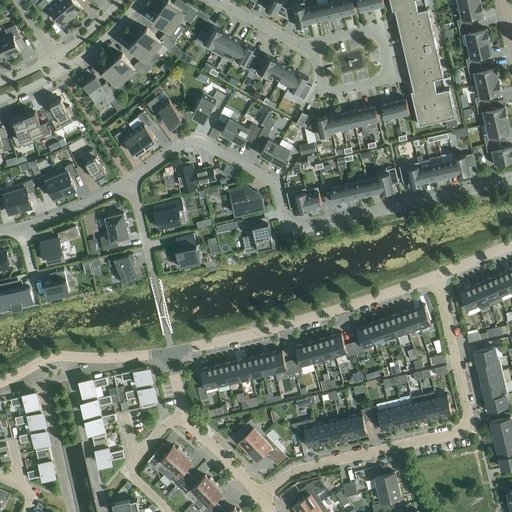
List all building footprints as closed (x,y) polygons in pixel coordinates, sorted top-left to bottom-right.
[(73,17),(58,0),(54,0),(50,4),(46,0),(42,0),(37,4),(47,16),(52,12),(63,25),(73,17)] [(58,0),(73,17),(82,9),(74,0),(58,0)] [(168,0),(161,10),(179,23),(183,18),(190,23),(198,12),(186,3),(182,9),(168,0)] [(277,13),(289,19),(286,8),(281,5),(283,1),(281,0),(261,0),(260,4),(265,7),(277,14),(277,13)] [(340,0),(337,0),(328,2),(332,17),(343,14),(340,0)] [(353,0),(340,0),(343,14),(356,12),(353,0)] [(372,8),(370,0),(357,0),(360,11),(372,8)] [(390,0),(392,9),(395,9),(413,90),(411,90),(419,124),(455,116),(449,88),(437,90),(434,78),(444,76),(437,47),(434,37),(428,8),(418,10),(415,0),(390,0)] [(457,20),(459,27),(471,24),(469,17),(483,14),(480,1),(480,2),(459,6),(460,7),(462,18),(457,20)] [(286,8),(289,19),(295,18),(296,26),(309,23),(309,22),(308,23),(305,7),(306,7),(304,2),(292,5),(292,6),(286,8)] [(328,2),(317,5),(320,20),(332,17),(328,2)] [(317,5),(306,7),(305,7),(308,23),(309,22),(320,20),(317,5)] [(161,10),(153,20),(167,30),(163,35),(175,44),(173,42),(180,33),(175,29),(179,23),(161,10)] [(215,45),(223,31),(212,24),(207,33),(202,30),(196,40),(202,44),(202,45),(212,51),(215,46),(216,45),(215,45)] [(466,33),(468,45),(469,45),(489,41),(490,41),(487,28),(473,32),(471,24),(459,27),(460,35),(466,33)] [(15,25),(5,29),(7,34),(0,37),(8,57),(20,52),(15,40),(21,37),(15,25)] [(147,28),(138,37),(155,53),(163,44),(169,50),(175,44),(163,35),(159,39),(147,28)] [(226,50),(233,37),(223,31),(215,45),(216,45),(215,46),(212,51),(222,57),(226,50)] [(0,36),(0,60),(8,57),(0,37),(0,36)] [(142,58),(138,62),(146,71),(155,62),(150,58),(155,53),(138,37),(130,46),(142,58)] [(236,56),(244,43),(243,42),(233,37),(226,50),(222,57),(232,62),(233,61),(236,56)] [(466,59),(468,66),(480,63),(478,56),(492,53),(489,41),(469,45),(468,45),(466,45),(469,58),(466,59)] [(250,70),(252,67),(258,56),(252,53),(255,48),(244,42),(243,42),(244,43),(236,56),(233,61),(250,70)] [(343,72),(366,65),(362,49),(349,53),(350,57),(339,60),(343,72)] [(122,53),(113,62),(127,79),(136,71),(141,76),(146,71),(138,62),(133,66),(122,53)] [(267,79),(269,74),(276,60),(277,61),(277,60),(266,54),(263,59),(258,56),(252,67),(257,70),(255,73),(267,79)] [(269,74),(279,80),(287,66),(277,61),(276,60),(269,74)] [(127,79),(113,62),(103,70),(114,82),(109,86),(118,96),(126,88),(122,83),(127,79)] [(475,85),(478,85),(477,84),(498,80),(498,79),(495,67),(482,71),(480,63),(468,66),(469,74),(472,73),(475,85)] [(279,80),(290,85),(297,72),(287,66),(279,80)] [(290,85),(287,90),(304,99),(312,86),(306,83),(309,77),(297,71),(297,72),(290,85)] [(94,77),(84,84),(88,90),(86,91),(91,98),(92,96),(96,102),(104,96),(109,103),(111,101),(117,97),(108,84),(103,87),(96,76),(94,77)] [(475,97),(477,105),(489,102),(487,95),(501,92),(498,79),(498,80),(477,84),(478,85),(480,96),(475,97)] [(193,112),(205,119),(213,105),(219,108),(226,94),(217,89),(213,97),(204,92),(201,98),(193,112)] [(161,112),(171,125),(182,117),(172,103),(168,99),(162,104),(156,96),(147,103),(156,116),(161,112)] [(61,98),(50,104),(57,117),(51,120),(56,130),(63,127),(73,121),(71,117),(74,115),(69,105),(66,107),(61,98)] [(406,98),(394,101),(397,116),(410,113),(406,98)] [(397,116),(394,101),(382,104),(385,119),(397,116)] [(484,124),(487,124),(487,123),(507,119),(508,119),(505,106),(491,110),(489,102),(477,105),(478,113),(481,112),(484,124)] [(375,105),(363,108),(366,123),(379,120),(375,105)] [(266,107),(258,122),(264,126),(270,116),(273,110),(266,107)] [(363,108),(351,111),(355,126),(366,123),(363,108)] [(35,111),(24,116),(34,142),(35,142),(34,139),(50,133),(48,127),(42,129),(35,111)] [(143,122),(133,129),(147,148),(157,140),(147,127),(152,123),(143,111),(137,115),(143,122)] [(351,111),(340,113),(343,128),(355,126),(351,111)] [(296,123),(302,126),(308,115),(302,112),(296,123)] [(340,113),(328,116),(331,131),(332,131),(343,128),(340,113)] [(328,116),(328,115),(316,118),(320,136),(332,133),(332,131),(331,131),(328,116)] [(18,133),(12,136),(16,147),(23,144),(23,146),(34,142),(24,116),(13,120),(18,133)] [(264,142),(276,119),(270,116),(264,126),(257,138),(264,142)] [(230,117),(221,132),(232,138),(240,123),(230,117)] [(484,136),(486,144),(498,141),(496,134),(510,131),(507,119),(487,123),(487,124),(489,135),(484,136)] [(253,142),(261,128),(252,123),(249,128),(240,123),(232,138),(243,144),(247,138),(253,142)] [(87,124),(76,129),(84,146),(95,140),(87,124)] [(147,148),(133,129),(124,136),(120,131),(114,135),(122,146),(127,142),(136,155),(147,148)] [(0,133),(0,153),(5,152),(4,150),(10,149),(7,137),(1,139),(0,133)] [(64,138),(58,141),(61,147),(67,144),(64,138)] [(268,138),(260,154),(271,160),(279,144),(268,138)] [(74,141),(69,144),(72,151),(78,148),(74,141)] [(498,141),(486,144),(487,151),(489,151),(492,164),(501,161),(502,164),(511,162),(510,159),(511,158),(511,145),(500,148),(498,141)] [(314,142),(300,145),(302,154),(317,151),(314,142)] [(279,144),(271,160),(282,166),(290,150),(279,144)] [(82,155),(77,158),(84,170),(89,167),(96,180),(107,173),(93,149),(82,155)] [(453,157),(454,159),(458,174),(457,174),(457,175),(470,172),(469,166),(475,165),(472,153),(453,157)] [(309,162),(307,156),(299,157),(301,164),(309,162)] [(454,159),(442,162),(446,177),(457,174),(458,174),(454,159)] [(177,183),(180,182),(182,191),(198,187),(197,183),(215,179),(212,166),(198,170),(198,171),(194,172),(192,164),(191,164),(190,161),(183,163),(183,166),(176,167),(178,175),(175,176),(177,183)] [(419,167),(420,167),(418,162),(399,166),(403,181),(409,180),(410,185),(423,183),(423,182),(422,182),(419,167)] [(442,162),(431,164),(434,179),(446,177),(442,162)] [(66,166),(55,170),(65,194),(76,189),(71,176),(77,174),(72,163),(66,165),(66,166)] [(431,164),(420,167),(419,167),(422,182),(423,182),(434,179),(431,164)] [(376,171),(377,177),(378,177),(381,192),(394,189),(392,184),(399,182),(395,167),(376,171)] [(44,174),(39,177),(43,188),(49,185),(54,198),(65,194),(55,170),(45,175),(44,174)] [(378,177),(377,177),(366,179),(369,194),(381,192),(378,177)] [(25,182),(14,185),(21,210),(32,206),(28,192),(34,191),(31,179),(25,181),(25,182)] [(366,179),(354,182),(358,197),(369,194),(366,179)] [(354,182),(343,185),(346,200),(358,197),(354,182)] [(3,187),(0,188),(0,200),(6,199),(10,213),(21,210),(14,185),(3,188),(3,187)] [(346,200),(343,185),(330,187),(334,203),(346,200)] [(230,190),(235,213),(265,207),(262,193),(256,190),(248,192),(247,186),(230,190)] [(318,187),(306,189),(305,190),(310,208),(322,205),(318,187)] [(305,190),(306,189),(306,188),(287,192),(290,207),(296,206),(298,212),(310,209),(310,208),(305,190)] [(155,212),(157,220),(159,228),(181,222),(180,214),(185,213),(181,199),(164,203),(166,209),(155,212)] [(124,212),(106,216),(110,234),(100,237),(103,250),(119,246),(117,239),(129,236),(127,226),(126,222),(124,212)] [(260,224),(259,218),(247,221),(250,234),(242,236),(245,249),(258,246),(258,249),(274,245),(268,222),(260,224)] [(237,220),(216,225),(218,232),(238,227),(237,220)] [(64,237),(41,242),(44,254),(46,254),(48,263),(66,259),(63,248),(62,249),(60,242),(79,235),(76,226),(63,231),(64,237)] [(179,248),(176,249),(180,267),(201,262),(194,233),(176,237),(179,248)] [(100,252),(97,238),(88,240),(91,254),(100,252)] [(0,268),(10,266),(9,264),(10,263),(10,259),(8,258),(7,251),(0,251),(0,268)] [(133,253),(108,259),(110,266),(117,264),(120,272),(117,278),(124,282),(131,281),(130,279),(138,277),(133,265),(131,266),(129,261),(135,260),(133,253)] [(101,264),(100,258),(91,260),(92,266),(101,264)] [(51,282),(43,283),(47,298),(69,293),(64,270),(49,274),(51,282)] [(504,272),(493,277),(501,295),(511,291),(504,272)] [(501,295),(493,277),(482,281),(490,300),(492,305),(503,300),(501,295)] [(18,280),(0,284),(0,305),(1,308),(11,305),(12,308),(23,306),(22,303),(33,300),(30,287),(19,289),(18,286),(19,286),(18,280)] [(490,300),(482,281),(471,286),(479,305),(481,309),(492,305),(490,300)] [(479,305),(471,286),(459,291),(459,292),(460,291),(468,310),(479,305)] [(425,304),(413,308),(419,328),(431,324),(425,305),(425,304)] [(413,308),(401,312),(408,332),(419,328),(413,308)] [(401,312),(390,316),(397,335),(408,332),(401,312)] [(390,316),(379,320),(386,339),(397,335),(390,316)] [(379,320),(368,324),(374,343),(386,339),(379,320)] [(360,339),(352,342),(356,354),(365,351),(363,347),(374,343),(368,324),(356,328),(360,339)] [(479,334),(478,331),(467,334),(469,342),(480,339),(479,334)] [(342,332),(330,336),(335,356),(346,352),(348,356),(356,354),(352,342),(345,344),(342,333),(342,332)] [(330,336),(318,339),(324,359),(335,356),(330,336)] [(318,339),(307,343),(312,362),(324,359),(318,339)] [(298,358),(292,359),(295,372),(302,370),(301,365),(312,362),(307,343),(295,346),(298,358)] [(473,358),(475,363),(497,358),(497,357),(494,346),(475,351),(476,357),(473,358)] [(283,349),(270,352),(275,372),(286,369),(287,373),(295,372),(292,359),(285,361),(282,350),(283,350),(283,349)] [(270,352),(259,355),(264,375),(275,372),(270,352)] [(432,356),(434,364),(446,362),(444,353),(432,356)] [(259,355),(247,358),(252,378),(264,375),(259,355)] [(357,361),(355,355),(349,357),(351,363),(357,361)] [(479,367),(480,374),(502,369),(499,357),(497,357),(497,358),(475,363),(476,368),(479,367)] [(247,358),(236,360),(240,380),(252,378),(247,358)] [(236,360),(224,363),(229,383),(240,380),(236,360)] [(224,363),(213,366),(217,386),(229,383),(224,363)] [(435,367),(437,376),(448,373),(447,365),(435,367)] [(217,386),(213,366),(201,369),(205,385),(197,387),(200,399),(208,397),(206,389),(217,386)] [(136,377),(138,388),(152,385),(148,367),(121,373),(123,380),(136,377)] [(479,382),(480,387),(505,381),(502,369),(480,374),(482,381),(479,382)] [(354,372),(356,380),(364,378),(362,370),(354,372)] [(80,382),(84,401),(98,398),(98,397),(95,387),(108,384),(106,376),(80,382)] [(484,391),(486,398),(505,393),(505,394),(508,393),(505,381),(480,387),(481,392),(484,391)] [(138,388),(118,393),(120,400),(140,396),(143,407),(156,404),(152,385),(138,388)] [(440,416),(435,396),(434,391),(423,394),(424,399),(428,418),(440,416)] [(25,403),(28,414),(41,411),(37,392),(11,399),(12,406),(25,403)] [(447,393),(435,396),(440,416),(453,413),(453,412),(452,412),(447,393)] [(505,393),(486,398),(487,404),(484,405),(486,410),(508,405),(505,394),(505,393)] [(84,401),(88,419),(102,416),(100,405),(112,402),(111,394),(98,397),(98,398),(84,401)] [(428,418),(424,399),(423,394),(411,397),(412,401),(417,421),(428,418)] [(412,401),(401,404),(405,424),(417,421),(412,401)] [(401,404),(389,407),(394,426),(405,424),(401,404)] [(377,405),(369,407),(372,419),(379,418),(382,429),(394,426),(389,407),(378,409),(377,405)] [(362,413),(350,416),(355,435),(367,433),(364,421),(372,419),(369,407),(361,409),(362,413)] [(29,421),(32,432),(46,429),(41,411),(28,414),(15,417),(17,424),(29,421)] [(88,419),(93,437),(106,434),(104,423),(117,420),(115,413),(102,416),(88,419)] [(350,416),(339,418),(344,438),(355,435),(350,416)] [(492,427),(494,434),(511,429),(511,423),(510,417),(488,422),(490,427),(492,427)] [(239,440),(248,450),(265,433),(251,418),(242,427),(247,433),(239,440)] [(320,443),(316,424),(314,418),(303,421),(291,423),(299,432),(305,430),(308,446),(307,446),(308,446),(320,443)] [(339,418),(327,421),(332,441),(344,438),(339,418)] [(327,421),(316,424),(320,443),(332,441),(327,421)] [(34,440),(36,451),(50,447),(46,429),(32,432),(19,435),(21,442),(34,440)] [(511,441),(511,429),(494,434),(495,439),(493,440),(494,445),(511,441)] [(265,433),(248,450),(257,459),(265,451),(270,457),(280,448),(265,433)] [(106,434),(93,437),(98,462),(125,456),(123,449),(110,452),(106,434)] [(511,454),(511,441),(494,445),(495,450),(498,450),(500,457),(511,454)] [(165,463),(170,467),(184,452),(179,447),(177,448),(173,445),(164,456),(157,450),(147,461),(156,469),(165,463)] [(50,447),(36,451),(40,468),(27,471),(29,479),(56,472),(50,447)] [(182,472),(192,461),(188,458),(189,456),(184,452),(170,467),(164,474),(179,488),(189,478),(182,472)] [(511,465),(511,454),(500,457),(502,468),(511,465)] [(376,476),(378,488),(398,484),(395,471),(376,476)] [(196,492),(200,497),(215,482),(210,477),(209,478),(205,475),(195,484),(189,478),(179,488),(182,491),(187,497),(196,492)] [(294,505),(298,511),(305,511),(322,501),(317,494),(327,487),(321,479),(314,480),(298,491),(303,498),(294,505)] [(355,481),(349,483),(352,494),(357,493),(355,481)] [(212,503),(222,493),(219,489),(220,487),(215,482),(200,497),(195,502),(200,508),(199,509),(201,511),(214,511),(218,509),(212,503)] [(352,494),(349,483),(343,484),(346,496),(352,494)] [(398,484),(378,488),(381,500),(401,496),(398,484)] [(0,509),(3,503),(5,503),(10,492),(0,487),(0,509)] [(340,490),(335,494),(343,505),(348,502),(340,490)] [(116,511),(127,511),(138,510),(139,510),(137,499),(130,501),(130,499),(115,503),(116,511)] [(322,501),(305,511),(330,511),(329,511),(322,501)]
